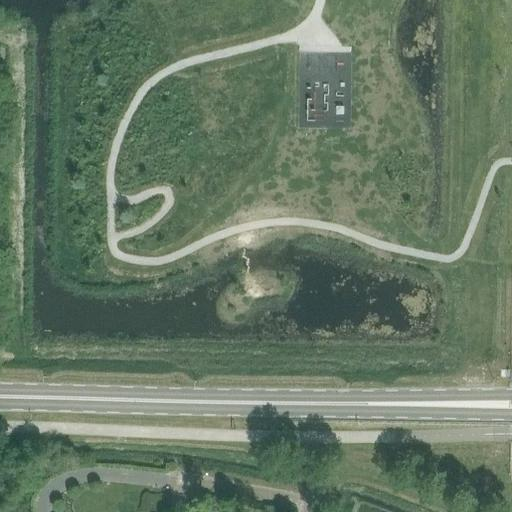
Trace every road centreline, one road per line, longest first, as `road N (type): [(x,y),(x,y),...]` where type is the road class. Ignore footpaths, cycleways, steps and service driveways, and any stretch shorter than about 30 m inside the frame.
road 1 (primary): [(0,405),(511,415)]
road 2 (primary): [(511,395),(0,391)]
road 3 (residential): [(311,511),(313,505),(193,483),(177,483),(176,511)]
